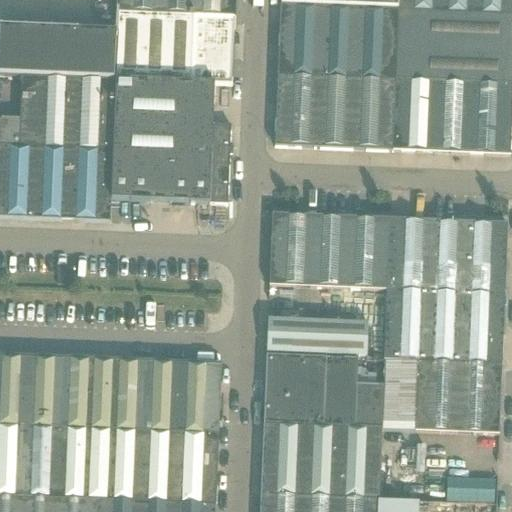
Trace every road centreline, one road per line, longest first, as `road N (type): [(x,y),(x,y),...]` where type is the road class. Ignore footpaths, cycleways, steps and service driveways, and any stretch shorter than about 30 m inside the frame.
road 1 (unclassified): [(246,173),(511,183)]
road 2 (unclassified): [(0,240),(243,249)]
road 3 (unclassified): [(0,339),(239,349)]
road 4 (unclassified): [(246,173),(253,0)]
road 5 (unclassified): [(234,511),(239,349)]
